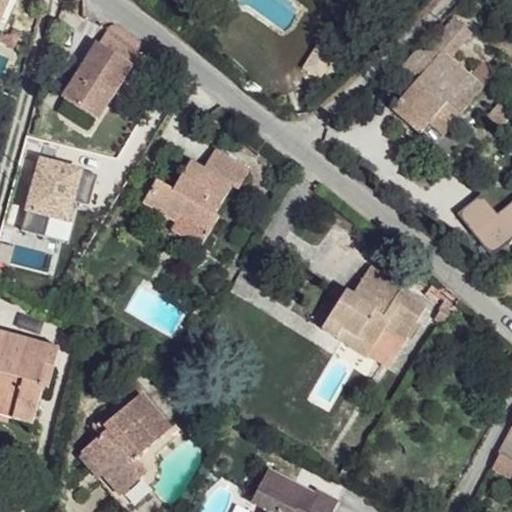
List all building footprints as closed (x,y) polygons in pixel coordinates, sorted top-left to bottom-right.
[(472,34),(455,18),(442,34),(461,52),(472,34)] [(102,43),(95,40),(65,95),(103,116),(143,42),(112,26),(102,43)] [(401,73),(415,85),(392,109),(420,136),(429,127),(447,107),(459,118),(485,89),(453,60),(461,52),(442,34),(424,54),(420,51),(401,73)] [(459,118),(447,107),(429,127),(441,137),(459,118)] [(250,174),(215,153),(204,169),(192,163),(173,191),(156,180),(143,203),(179,227),(182,222),(209,238),(221,220),(216,218),(234,191),(240,194),(250,174)] [(40,155),(26,210),(74,222),(88,167),(40,155)] [(209,238),(182,222),(179,227),(174,234),(201,251),(209,238)] [(402,287),(371,265),(351,294),(345,290),(318,330),(361,360),(375,339),(382,328),(402,341),(423,309),(399,293),(402,287)] [(402,341),(382,328),(375,339),(394,353),(402,341)] [(53,346),(2,329),(0,333),(0,408),(2,402),(37,412),(44,390),(36,388),(43,364),(48,365),(53,346)] [(361,360),(318,330),(311,339),(354,369),(361,360)] [(62,349),(53,346),(48,365),(56,368),(62,349)] [(48,365),(43,364),(36,388),(44,390),(49,390),(56,368),(48,365)] [(173,433),(144,398),(106,430),(110,436),(87,456),(122,499),(149,476),(138,464),(173,433)] [(37,412),(2,402),(0,408),(0,415),(33,425),(37,412)] [(511,428),(498,457),(511,464),(511,428)] [(252,509),(259,511),(265,511),(277,481),(271,477),(252,509)] [(310,511),(315,502),(277,481),(265,511),(310,511)] [(334,511),(338,506),(319,495),(315,502),(310,511),(334,511)]
